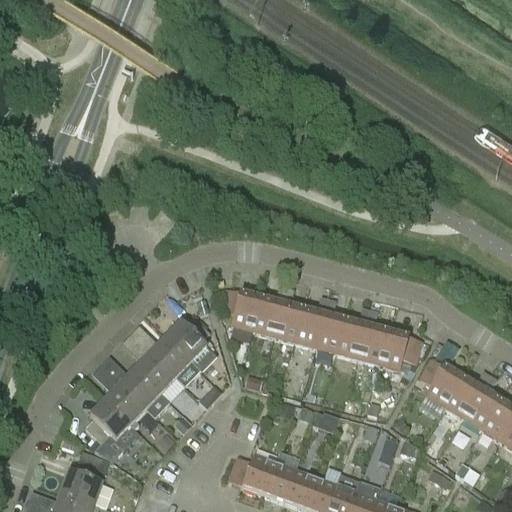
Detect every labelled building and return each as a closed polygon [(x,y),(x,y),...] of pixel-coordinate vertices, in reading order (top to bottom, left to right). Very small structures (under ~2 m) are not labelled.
[(286,293),(278,291),(276,302),(284,304),(286,293)] [(284,304),(292,306),(294,296),(286,293),(284,304)] [(230,332),(251,338),(260,304),(225,295),(219,319),(233,322),(230,332)] [(325,315),(328,304),(320,302),(318,313),(325,315)] [(260,304),(251,338),(272,343),(281,310),(260,304)] [(328,304),(325,315),(333,317),(336,307),(328,304)] [(201,322),(209,320),(205,307),(197,310),(201,322)] [(302,315),(281,310),(272,343),(293,349),(302,315)] [(370,316),(362,314),(359,323),(367,326),(370,316)] [(314,354),(323,321),(302,315),(293,349),(314,354)] [(367,326),(375,328),(378,318),(370,316),(367,326)] [(323,321),(314,354),(336,360),(344,326),(323,321)] [(164,344),(199,378),(214,362),(207,355),(200,348),(205,343),(209,339),(192,324),(184,333),(180,328),(164,344)] [(365,332),(344,326),(336,360),(357,365),(365,332)] [(130,341),(184,393),(199,378),(164,344),(158,351),(138,332),(130,341)] [(387,337),(365,332),(357,365),(378,371),(387,337)] [(387,337),(378,371),(399,376),(401,367),(415,370),(421,347),(407,343),(408,343),(387,337)] [(183,394),(184,393),(130,341),(121,349),(141,369),(134,375),(169,409),(164,404),(168,399),(164,396),(175,385),(183,394)] [(207,355),(212,349),(205,343),(200,348),(207,355)] [(99,372),(154,424),(169,409),(134,375),(128,382),(108,363),(99,372)] [(443,413),(461,384),(443,372),(431,365),(418,385),(430,393),(425,401),(443,413)] [(104,406),(130,431),(145,416),(154,424),(99,372),(91,380),(111,400),(104,406)] [(412,381),(403,377),(399,386),(407,390),(412,381)] [(484,390),(490,381),(483,377),(477,386),(484,390)] [(259,396),(262,385),(248,381),(245,392),(259,396)] [(484,390),(491,395),(497,386),(490,381),(484,390)] [(462,424),(480,395),(461,384),(443,413),(462,424)] [(198,408),(206,415),(221,399),(213,391),(198,408)] [(480,395),(462,424),(480,436),(498,407),(480,395)] [(380,402),(371,399),(364,424),(382,429),(386,413),(378,411),(380,402)] [(114,447),(130,431),(104,406),(89,422),(93,426),(85,435),(100,450),(101,451),(109,442),(114,447)] [(499,448),(511,426),(511,414),(498,407),(480,436),(499,448)] [(197,408),(191,414),(199,421),(204,415),(197,408)] [(294,414),(281,409),(277,419),(290,424),(294,414)] [(310,428),(314,419),(303,415),(299,424),(310,428)] [(322,421),(316,419),(311,431),(317,434),(322,421)] [(183,423),(175,432),(183,441),(192,431),(183,423)] [(399,439),(406,435),(400,425),(393,428),(399,439)] [(511,426),(499,448),(511,455),(511,426)] [(379,435),(367,431),(363,443),(374,447),(379,435)] [(165,438),(157,447),(165,455),(173,446),(165,438)] [(123,455),(114,447),(109,442),(101,451),(100,450),(93,457),(112,467),(123,455)] [(396,449),(385,444),(377,466),(389,470),(396,449)] [(403,449),(401,456),(412,460),(415,453),(403,449)] [(60,499),(95,511),(105,511),(112,494),(101,490),(109,467),(103,465),(81,457),(73,480),(67,478),(60,499)] [(275,468),(253,460),(250,469),(236,463),(227,487),(263,501),(275,468)] [(275,468),(263,501),(283,508),(295,476),(275,468)] [(471,493),(479,481),(461,470),(454,480),(471,493)] [(295,476),(283,508),(293,511),(304,511),(315,483),(295,476)] [(449,486),(432,476),(427,484),(444,494),(449,486)] [(315,483),(304,511),(327,511),(335,490),(315,483)] [(335,490),(327,511),(350,511),(356,498),(335,490)] [(503,511),(507,511),(509,511),(511,510),(511,497),(511,496),(504,496),(499,500),(499,507),(503,511)] [(356,498),(350,511),(373,511),(376,505),(356,498)] [(95,511),(60,499),(56,508),(31,499),(27,510),(33,511),(95,511)]
